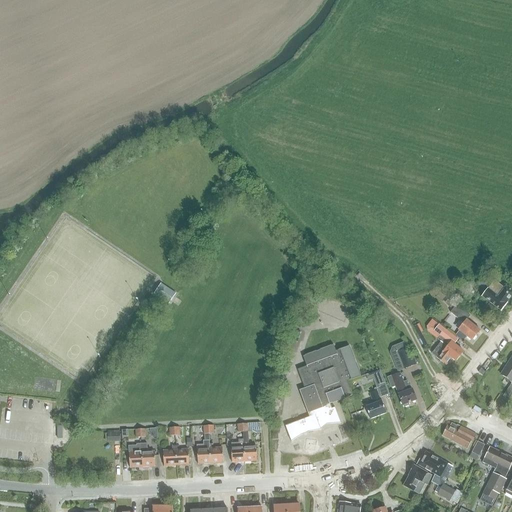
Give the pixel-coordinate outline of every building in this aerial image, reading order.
[(506,303),(511,295),(511,291),(505,287),(504,288),(494,281),(488,289),(487,289),(481,297),(501,312),(507,304),(506,303)] [(175,294),(160,284),(153,294),(169,304),(175,294)] [(471,341),(479,331),(466,320),(470,316),(456,305),(450,313),(463,324),(458,330),(459,331),(466,337),(471,341)] [(435,330),(444,338),(431,354),(445,364),(450,358),(455,362),(463,352),(453,344),(457,340),(439,325),(435,330)] [(459,331),(455,335),(463,341),(466,337),(459,331)] [(309,417),(285,426),(291,442),(304,433),(320,430),(320,429),(318,425),(326,424),(340,423),(334,408),(332,408),(330,404),(352,395),(347,382),(360,377),(349,346),(335,351),(333,345),(302,357),(306,367),(301,369),(308,387),(299,391),(305,408),(308,414),(307,414),(309,417)] [(414,365),(407,348),(397,352),(403,369),(414,365)] [(511,356),(500,375),(511,382),(511,356)] [(402,406),(403,406),(404,408),(409,406),(408,404),(416,401),(412,389),(411,390),(407,381),(403,382),(400,373),(387,378),(391,388),(395,387),(402,406)] [(388,393),(382,375),(376,377),(382,395),(388,393)] [(508,400),(511,393),(511,385),(510,384),(502,397),(508,400)] [(370,419),(386,414),(377,391),(369,393),(373,404),(365,407),(370,419)] [(476,435),(464,429),(457,425),(456,426),(451,423),(449,427),(446,426),(442,436),(466,449),(470,442),(472,443),(476,435)] [(158,429),(147,429),(147,439),(159,439),(158,429)] [(120,442),(120,432),(107,432),(107,443),(120,442)] [(248,432),(242,432),(243,439),(243,442),(244,462),(257,461),(256,446),(248,446),(248,432)] [(203,445),(196,445),(197,449),(197,465),(210,464),(209,444),(209,434),(208,434),(204,434),(204,441),(203,441),(203,445)] [(238,442),(230,443),(231,447),(231,463),(244,462),(243,442),(243,439),(237,439),(238,442)] [(478,456),(484,445),(477,442),(471,453),(478,456)] [(141,444),(142,467),(155,467),(154,451),(147,452),(147,443),(141,444)] [(129,468),(142,467),(141,444),(136,444),(136,445),(128,446),(129,468)] [(209,444),(210,464),(223,463),(222,448),(213,448),(212,444),(209,444)] [(163,466),(176,466),(175,446),(172,446),(172,450),(163,451),(163,466)] [(175,446),(176,466),(189,465),(188,450),(179,450),(179,446),(175,446)] [(504,478),(511,462),(511,458),(489,448),(482,463),(495,469),(480,499),(493,506),(506,479),(504,478)] [(449,501),(455,491),(443,485),(452,467),(425,452),(421,459),(420,462),(418,461),(416,465),(434,474),(433,476),(434,476),(431,482),(441,488),(437,494),(449,501)] [(427,485),(431,476),(427,473),(413,466),(408,475),(409,476),(403,486),(419,495),(424,484),(427,485)] [(359,511),(360,506),(355,505),(350,504),(351,504),(339,502),(337,511),(359,511)]
